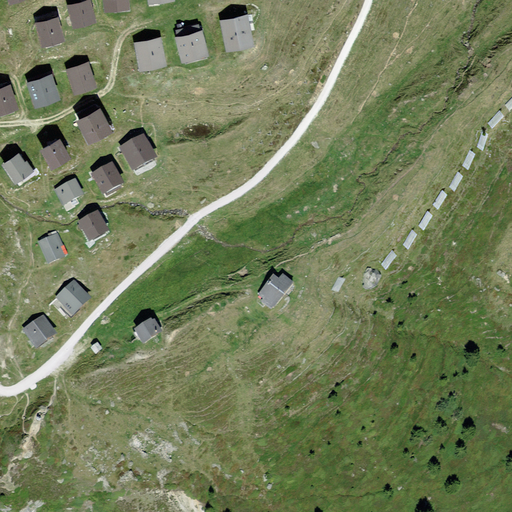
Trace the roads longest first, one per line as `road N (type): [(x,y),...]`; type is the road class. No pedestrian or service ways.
road 1 (track): [(368,0),(321,99),(277,157),(252,183),(196,216),(56,360),(13,391),(0,390)]
road 2 (track): [(0,123),(36,122),(109,90),(121,40),(203,0)]
